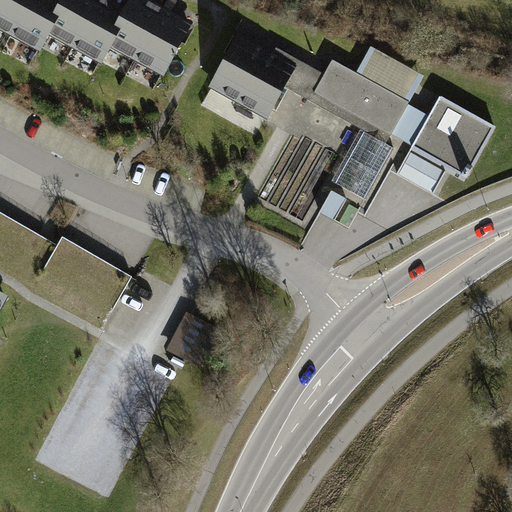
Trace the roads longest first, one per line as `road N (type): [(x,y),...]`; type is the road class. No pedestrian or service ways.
road 1 (residential): [(0,147),(111,201),(281,258),(362,330)]
road 2 (secondary): [(362,330),(282,431),(239,511)]
road 3 (secondary): [(511,230),(412,288),(362,330)]
